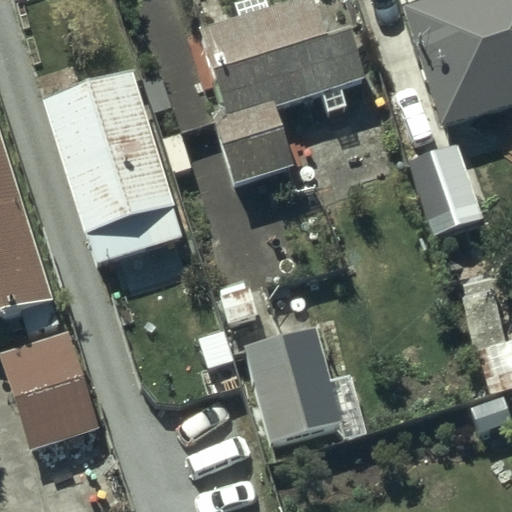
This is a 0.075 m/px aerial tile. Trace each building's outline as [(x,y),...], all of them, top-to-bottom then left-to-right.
[(511,0),(442,0),(392,16),(429,136),(511,110),(511,0)] [(213,127),(235,194),(294,175),(276,119),(364,91),(349,44),(330,51),(316,8),(201,45),(227,123),(213,127)] [(128,83),(33,112),(83,274),(178,244),(128,83)] [(447,156),(402,171),(428,244),(472,229),(447,156)] [(0,323),(14,319),(22,343),(57,331),(47,301),(41,304),(0,173),(0,323)] [(236,356),(263,450),(338,429),(311,334),(236,356)] [(97,437),(66,341),(0,362),(0,367),(29,459),(97,437)]
